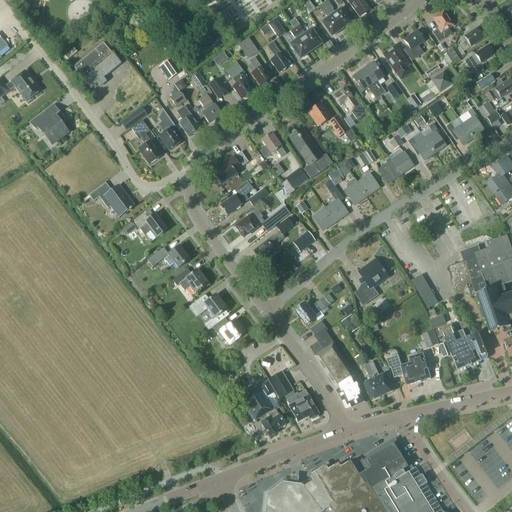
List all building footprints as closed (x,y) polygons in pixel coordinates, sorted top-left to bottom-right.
[(312,7),(307,0),(303,0),(300,2),(307,11),(309,14),(315,10),(312,7)] [(360,17),(369,10),(362,0),(347,0),(351,5),(350,5),(355,12),(356,12),(360,17)] [(327,1),(323,4),(341,30),(344,27),(346,27),(349,25),(349,24),(350,23),(341,9),(335,14),(332,10),(333,9),(327,1)] [(337,34),(337,32),(341,30),(323,4),(318,7),(324,16),(325,15),(328,19),(322,23),(332,36),(333,35),(334,36),(337,34)] [(447,28),(452,25),(443,12),(433,19),(438,26),(437,27),(439,31),(434,34),(439,41),(451,33),(447,28)] [(295,19),(290,23),(311,52),(315,49),(316,50),(320,47),(320,46),(321,45),(314,36),(315,35),(313,31),(311,31),(304,35),(302,32),(303,31),(295,19)] [(268,25),(277,38),(284,33),(275,20),(268,25)] [(291,46),(290,47),(293,50),(294,50),(301,59),(302,59),(303,59),(306,57),(307,55),(311,52),(290,23),(294,29),(290,32),(294,38),(295,37),(297,40),(290,45),(291,46)] [(267,25),(260,30),(264,36),(271,32),(267,25)] [(470,34),(470,33),(464,37),(464,38),(459,41),(459,42),(461,44),(459,46),(463,52),(470,47),(477,43),(476,42),(482,38),(477,30),(470,34)] [(411,62),(423,54),(418,46),(424,42),(417,31),(403,40),(408,47),(403,50),(411,62)] [(238,45),(248,59),(258,52),(248,38),(238,45)] [(91,88),(120,64),(103,43),(74,67),(91,88)] [(270,60),(271,61),(271,63),(273,66),(274,66),(280,74),(281,73),(282,74),(285,72),(286,70),(290,67),(284,59),(285,59),(281,53),(280,54),(272,43),(267,47),(275,57),(270,60)] [(410,65),(404,58),(395,46),(394,47),(394,46),(388,50),(389,51),(383,55),(387,60),(386,61),(396,75),(401,81),(411,73),(407,67),(410,65)] [(475,55),(471,58),(465,61),(470,70),(476,66),(480,63),(493,54),(488,46),(475,55)] [(74,48),(65,55),(68,59),(77,52),(74,48)] [(449,64),(455,61),(449,52),(443,56),(449,64)] [(223,53),(213,60),(217,67),(228,59),(223,53)] [(270,81),(268,78),(265,73),(266,72),(262,66),(261,67),(257,61),(256,61),(254,58),(249,62),(251,65),(255,71),(251,74),(261,87),(262,87),(267,84),(266,83),(270,81)] [(159,68),(168,81),(178,73),(169,60),(159,68)] [(367,66),(367,68),(362,71),(381,96),(385,93),(377,82),(384,76),(379,69),(377,71),(372,64),(371,65),(370,64),(367,66)] [(238,74),(242,72),(237,65),(227,72),(231,79),(233,78),(237,84),(233,87),(234,88),(233,89),(235,92),(237,92),(242,100),(243,99),(245,100),(248,98),(248,96),(252,93),(246,86),(247,85),(243,79),(242,80),(238,74)] [(437,67),(425,75),(428,80),(440,72),(437,67)] [(375,100),(381,96),(362,71),(358,74),(356,73),(353,75),(353,77),(352,78),(357,85),(355,86),(360,93),(367,88),(375,100)] [(439,92),(454,82),(447,71),(432,80),(439,92)] [(40,91),(34,83),(33,83),(24,72),(11,82),(6,86),(0,78),(0,99),(10,92),(9,91),(15,87),(26,102),(40,91)] [(200,90),(206,86),(197,74),(192,78),(200,90)] [(481,91),(495,82),(490,74),(476,83),(481,91)] [(218,79),(208,85),(219,101),(228,94),(218,79)] [(494,89),(494,90),(491,92),(490,92),(485,95),(490,102),(495,99),(497,102),(507,95),(506,94),(511,90),(511,82),(510,80),(503,84),(503,83),(494,89)] [(181,81),(174,86),(178,91),(185,87),(181,81)] [(388,86),(385,88),(394,100),(396,98),(402,94),(394,82),(388,86)] [(352,98),(345,88),(334,97),(340,106),(345,103),(351,112),(353,111),(358,107),(352,98)] [(466,102),(471,99),(464,89),(459,92),(466,102)] [(186,101),(179,92),(169,99),(176,108),(186,101)] [(431,92),(421,99),(424,104),(434,97),(431,92)] [(204,117),(209,124),(221,115),(214,105),(214,106),(207,95),(199,101),(203,108),(205,106),(208,110),(202,114),(198,117),(200,120),(204,117)] [(413,110),(421,104),(413,95),(406,100),(413,110)] [(435,118),(443,113),(436,102),(428,108),(435,118)] [(485,119),(495,112),(488,102),(478,108),(485,119)] [(331,118),(320,103),(308,112),(318,127),(331,118)] [(358,107),(353,111),(359,118),(367,113),(361,104),(358,107)] [(55,116),(59,113),(53,106),(30,123),(36,130),(38,129),(51,146),(68,133),(55,116)] [(199,110),(195,113),(198,117),(202,114),(208,110),(205,106),(203,108),(199,110)] [(189,138),(200,130),(194,121),(195,120),(191,115),(190,116),(185,109),(186,108),(185,108),(183,107),(176,112),(183,121),(180,124),(189,138)] [(471,118),(463,124),(473,139),(484,131),(477,122),(479,120),(472,109),(467,112),(471,118)] [(511,109),(511,110),(511,111),(507,113),(501,117),(507,126),(511,122),(511,109)] [(163,111),(158,119),(162,123),(159,125),(164,133),(159,136),(169,150),(180,143),(173,133),(173,132),(170,128),(174,126),(163,111)] [(142,119),(137,112),(120,124),(126,131),(142,119)] [(500,118),(496,112),(486,118),(491,125),(500,118)] [(328,122),(339,138),(344,134),(349,130),(338,115),(328,122)] [(421,117),(413,122),(417,127),(424,122),(421,117)] [(142,120),(131,129),(138,140),(140,139),(144,145),(138,149),(149,164),(161,156),(153,145),(154,145),(151,140),(150,141),(146,135),(150,132),(142,120)] [(378,130),(374,124),(370,127),(374,133),(378,130)] [(432,133),(424,139),(435,154),(445,146),(438,137),(440,135),(433,124),(428,127),(432,133)] [(456,137),(463,146),(473,139),(463,124),(454,130),(450,124),(446,127),(454,138),(456,137)] [(401,139),(411,132),(406,126),(396,133),(401,139)] [(322,157),(302,128),(298,131),(297,128),(291,133),(292,135),(289,138),(309,166),(303,170),(310,180),(332,165),(325,155),(322,157)] [(281,148),(271,133),(261,141),(265,147),(259,151),(265,159),(276,151),(281,158),(286,154),(281,148)] [(394,150),(403,144),(398,136),(388,142),(394,150)] [(416,145),(412,139),(407,142),(415,153),(417,151),(424,161),(435,154),(424,139),(416,145)] [(363,155),(369,165),(375,161),(369,151),(363,155)] [(222,166),(223,167),(213,174),(221,186),(237,175),(233,169),(241,163),(243,166),(248,163),(241,152),(222,166)] [(403,153),(391,161),(400,175),(413,167),(403,153)] [(356,159),(362,168),(368,164),(362,155),(356,159)] [(355,168),(349,160),(344,163),(350,172),(355,168)] [(259,166),(262,170),(268,166),(265,161),(259,166)] [(391,161),(378,170),(388,184),(400,175),(391,161)] [(293,190),(308,180),(300,168),(285,179),(293,190)] [(345,168),(339,172),(342,177),(348,173),(345,168)] [(487,184),(494,195),(509,184),(503,176),(509,172),(506,168),(495,175),(496,177),(487,184)] [(366,197),(379,189),(369,175),(357,183),(366,197)] [(349,189),(344,192),(354,206),(366,197),(357,183),(354,179),(347,184),(347,186),(349,189)] [(324,185),(330,194),(334,190),(336,190),(330,181),(324,185)] [(234,191),(237,194),(234,196),(229,200),(226,197),(221,201),(223,204),(220,207),(227,216),(241,205),(237,200),(245,195),(253,190),(246,182),(234,191)] [(105,183),(89,196),(93,202),(99,197),(108,209),(112,205),(120,216),(134,205),(119,186),(111,191),(105,183)] [(511,188),(509,184),(494,195),(502,206),(511,199),(511,188)] [(269,196),(264,189),(249,201),(254,207),(269,196)] [(338,200),(325,209),(335,223),(347,214),(338,200)] [(301,214),(308,210),(302,202),(296,206),(301,214)] [(275,227),(274,226),(289,215),(285,209),(262,226),(267,233),(275,227)] [(335,223),(325,209),(313,218),(322,231),(335,223)] [(257,228),(253,223),(259,218),(255,213),(249,218),(249,217),(236,227),(235,226),(234,227),(243,239),(244,238),(257,228)] [(157,238),(166,231),(154,214),(148,219),(145,214),(134,223),(139,230),(140,229),(144,236),(151,230),(157,238)] [(261,245),(262,245),(253,252),(260,262),(274,251),(272,248),(284,238),(282,236),(294,227),(291,224),(287,218),(276,227),(279,232),(273,236),(261,245)] [(136,229),(132,223),(122,231),(125,235),(127,234),(128,235),(136,229)] [(298,240),(305,248),(314,241),(308,232),(298,240)] [(511,291),(511,292),(511,291),(511,292),(507,295),(506,294),(503,285),(511,281),(511,248),(507,235),(501,237),(499,236),(498,238),(493,240),(492,240),(489,246),(490,248),(480,251),(478,247),(461,253),(464,262),(449,267),(453,278),(452,280),(453,281),(454,280),(456,286),(455,286),(455,288),(456,289),(458,294),(463,292),(471,295),(472,297),(477,295),(480,303),(479,304),(479,305),(480,305),(482,308),(480,311),(483,318),(485,319),(487,323),(485,323),(486,325),(487,324),(490,333),(489,333),(490,335),(491,334),(491,333),(497,331),(497,332),(499,332),(499,331),(502,329),(503,330),(504,330),(504,329),(510,327),(510,328),(511,327),(511,325),(510,326),(509,322),(511,320),(511,291)] [(178,269),(189,260),(179,247),(168,255),(163,248),(147,261),(152,267),(163,259),(170,267),(174,264),(178,269)] [(281,258),(280,257),(274,262),(274,263),(267,269),(271,274),(270,275),(272,277),(273,277),(275,279),(281,274),(282,275),(289,270),(286,266),(294,259),(289,252),(281,258)] [(369,286),(362,291),(370,302),(379,295),(373,287),(388,276),(378,261),(367,269),(366,268),(360,273),(369,286)] [(190,286),(195,293),(207,284),(196,270),(191,275),(187,270),(172,281),(176,286),(179,284),(184,291),(190,286)] [(425,281),(422,275),(413,280),(412,281),(415,286),(425,281)] [(428,286),(425,281),(415,286),(419,292),(428,286)] [(419,292),(422,298),(432,292),(428,286),(419,292)] [(435,298),(432,292),(422,298),(425,303),(435,298)] [(215,295),(203,304),(203,305),(202,306),(198,301),(189,307),(196,317),(205,311),(203,310),(206,308),(214,319),(225,311),(226,310),(215,295)] [(313,306),(314,308),(311,310),(306,304),(296,311),(307,325),(316,318),(319,321),(324,317),(321,312),(330,305),(324,297),(315,304),(313,306)] [(438,303),(435,298),(425,303),(428,309),(438,303)] [(354,310),(350,305),(343,310),(347,315),(354,310)] [(372,310),(361,312),(363,320),(374,318),(372,310)] [(214,319),(212,320),(216,325),(228,315),(225,311),(214,319)] [(443,314),(430,319),(433,327),(446,321),(443,314)] [(352,315),(341,322),(347,330),(357,323),(352,315)] [(222,341),(225,339),(230,345),(245,334),(234,321),(225,328),(221,322),(213,328),(222,341)] [(337,391),(338,390),(341,394),(339,395),(346,410),(365,402),(361,393),(362,392),(359,387),(361,385),(355,374),(354,375),(325,330),(326,328),(322,322),(310,330),(315,336),(324,350),(314,356),(337,390),(337,391)] [(487,358),(488,357),(487,355),(479,334),(459,342),(452,325),(436,331),(440,342),(446,340),(458,371),(467,367),(467,368),(472,365),(486,359),(487,358)] [(339,332),(335,326),(327,330),(331,337),(339,332)] [(439,344),(434,331),(422,335),(427,348),(439,344)] [(398,355),(387,359),(390,368),(391,368),(395,379),(404,375),(408,386),(417,383),(417,384),(422,382),(422,381),(431,379),(428,371),(433,370),(430,360),(425,362),(423,354),(410,358),(412,364),(402,367),(398,355)] [(373,362),(369,364),(383,396),(394,391),(386,374),(380,376),(373,362)] [(364,366),(371,381),(365,383),(373,400),(383,396),(369,364),(364,366)] [(292,392),(281,373),(268,381),(279,399),(284,397),(289,406),(297,422),(308,416),(310,420),(311,419),(312,421),(318,417),(317,416),(318,415),(314,408),(316,407),(312,400),(310,401),(307,395),(305,391),(298,395),(297,393),(294,395),(292,392)] [(285,425),(279,415),(275,408),(274,409),(266,397),(273,393),(266,382),(260,386),(239,398),(254,422),(266,414),(269,418),(261,423),(270,437),(278,432),(276,430),(285,425)] [(511,415),(511,409),(511,408),(443,460),(447,465),(511,415)] [(324,511),(326,511),(433,511),(419,489),(428,484),(423,475),(414,481),(407,469),(409,467),(404,459),(394,444),(367,460),(368,461),(360,465),(356,459),(337,471),(334,467),(324,473),(322,470),(311,476),(314,481),(304,487),(304,486),(304,485),(303,485),(298,485),(299,480),(295,479),(292,479),(291,484),(284,483),(269,495),(268,495),(269,495),(266,511),(324,511)]
